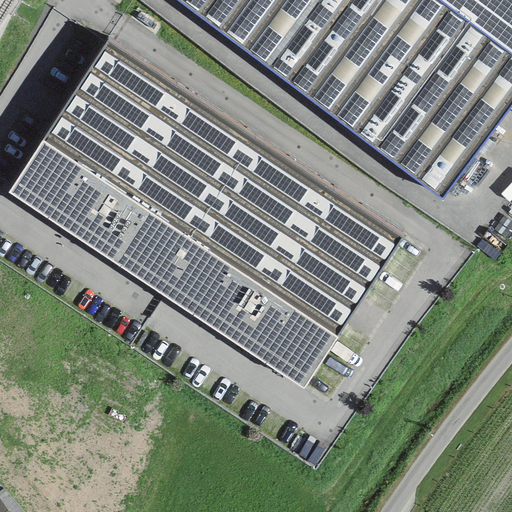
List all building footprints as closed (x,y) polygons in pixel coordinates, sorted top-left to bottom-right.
[(511,56),(436,0),(173,0),(439,197),(511,100),(511,56)] [(511,0),(436,0),(511,56),(511,0)] [(399,240),(105,46),(9,193),(302,389),(399,240)] [(22,511),(2,488),(0,489),(0,502),(8,511),(22,511)] [(0,511),(8,511),(0,502),(0,511)]
